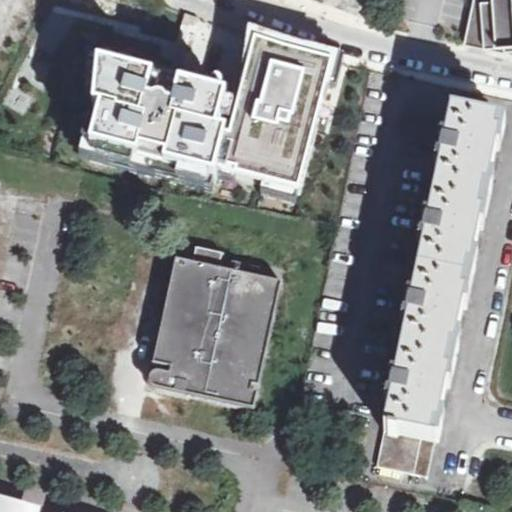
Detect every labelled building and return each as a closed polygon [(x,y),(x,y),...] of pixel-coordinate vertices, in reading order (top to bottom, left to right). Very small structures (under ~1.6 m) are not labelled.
[(511,0),(476,0),(467,46),(511,55),(511,0)] [(236,181),(299,197),(333,68),(256,47),(238,117),(231,142),(227,141),(219,172),(237,177),(236,181)] [(92,153),(214,186),(219,172),(227,141),(231,142),(238,117),(223,113),(225,104),(99,70),(94,114),(101,115),(92,153)] [(502,125),(450,114),(444,148),(439,147),(436,161),(442,162),(429,227),(423,226),(420,240),(426,241),(413,307),(406,305),(403,320),(410,321),(395,384),(390,383),(387,397),(392,398),(378,468),(428,479),(444,405),(460,329),(477,245),(494,167),(502,125)] [(155,390),(157,391),(255,412),(258,396),(251,394),(247,393),(271,283),(219,272),(223,256),(196,250),(193,266),(194,266),(172,370),(170,377),(161,375),(159,374),(157,375),(155,375),(152,378),(151,380),(151,381),(151,384),(151,385),(152,387),(153,389),(155,390)] [(193,266),(175,262),(153,366),(172,370),(194,266),(193,266)] [(247,393),(251,394),(253,387),(260,389),(282,285),(271,283),(247,393)]
